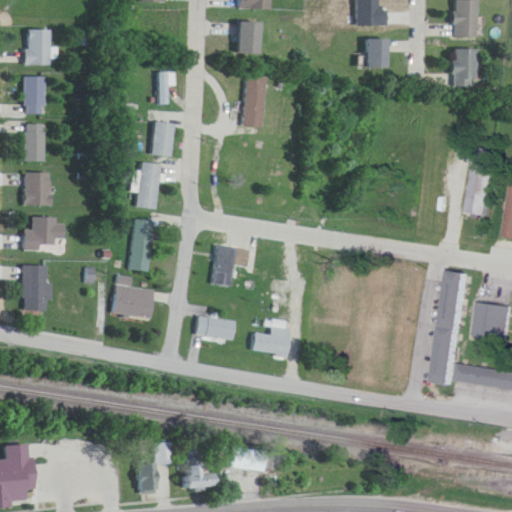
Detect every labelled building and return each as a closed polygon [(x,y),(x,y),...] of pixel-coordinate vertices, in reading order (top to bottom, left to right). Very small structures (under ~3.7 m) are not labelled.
[(240,0),(240,10),(272,10),(271,0),(246,0),(247,0),(240,0)] [(480,0),(455,0),(455,37),(480,37),(480,0)] [(26,65),(51,65),(51,30),(26,30),(26,65)] [(389,39),(366,39),(366,67),(389,67),(389,39)] [(456,50),(456,86),(481,86),(481,50),(456,50)] [(158,72),(158,105),(170,105),(170,86),(176,86),(176,72),(158,72)] [(45,77),(23,77),(23,114),(45,114),(45,77)] [(214,137),(224,140),(233,108),(223,105),(214,137)] [(171,158),(176,125),(156,122),(151,155),(171,158)] [(23,162),(45,162),(45,124),(23,124),(23,162)] [(498,150),(477,147),(467,213),(487,217),(498,150)] [(237,184),(242,167),(225,162),(220,179),(237,184)] [(158,208),(159,164),(139,164),(138,208),(158,208)] [(50,173),(23,173),(23,206),(50,206),(50,173)] [(22,231),(21,250),(53,251),(53,239),(63,239),(63,225),(54,225),(55,218),(30,217),(30,231),(22,231)] [(153,222),(133,220),(129,271),(149,272),(153,222)] [(213,285),(234,288),(236,266),(250,268),(252,251),(218,246),(213,285)] [(46,312),(46,266),(21,267),(21,312),(46,312)] [(438,382),(511,390),(511,371),(462,366),(472,274),(451,272),(438,382)] [(155,291),(130,288),(131,279),(116,277),(112,315),(151,320),(155,291)] [(477,337),(510,340),(511,324),(511,306),(480,303),(477,337)] [(235,340),(237,320),(197,317),(196,338),(235,340)] [(255,333),(251,351),(288,359),(295,327),(274,323),(271,337),(255,333)] [(25,430),(0,432),(0,494),(6,494),(5,485),(17,484),(16,475),(29,473),(25,430)] [(155,465),(171,465),(171,443),(155,443),(155,465)] [(189,491),(218,487),(217,474),(206,475),(202,449),(183,451),(189,491)] [(155,466),(137,468),(141,495),(158,492),(155,466)]
